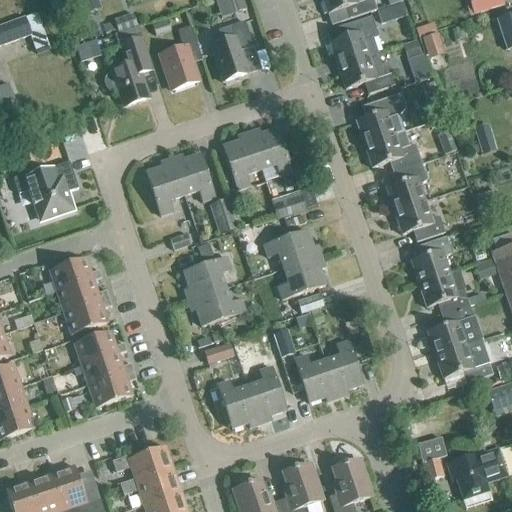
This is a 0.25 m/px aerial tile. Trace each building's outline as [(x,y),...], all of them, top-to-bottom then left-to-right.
[(101,12),(97,0),(78,0),(84,17),(101,12)] [(231,17),(246,12),(241,0),(232,0),(226,2),(231,17)] [(321,0),(327,17),(346,11),(350,22),(377,13),(377,12),(372,0),(321,0)] [(404,4),(402,0),(388,0),(391,9),(400,6),(404,4)] [(504,9),(501,0),(467,0),(474,19),(504,9)] [(377,13),(381,25),(403,18),(400,6),(391,9),(377,13)] [(53,63),(38,16),(0,29),(0,48),(31,38),(40,67),(53,63)] [(137,29),(133,17),(114,23),(118,35),(137,29)] [(508,52),(511,50),(511,17),(498,22),(508,52)] [(378,39),(377,34),(372,19),(344,28),(348,39),(330,46),(338,69),(378,55),(373,41),(378,39)] [(191,29),(188,30),(185,20),(177,22),(181,32),(178,33),(183,49),(161,57),(165,68),(162,69),(167,84),(170,83),(174,95),(197,87),(188,61),(200,57),(191,29)] [(152,29),(155,38),(171,33),(168,23),(152,29)] [(427,36),(423,24),(415,27),(419,39),(427,36)] [(210,49),(223,85),(248,77),(240,55),(253,51),(245,25),(223,32),(227,43),(210,49)] [(153,73),(142,41),(138,30),(115,37),(126,69),(111,74),(111,76),(108,77),(105,81),(104,86),(105,90),(108,94),(113,95),(115,95),(117,94),(123,111),(150,102),(141,77),(153,73)] [(435,35),(420,40),(425,57),(440,52),(435,35)] [(80,63),(99,57),(94,43),(75,49),(80,63)] [(408,61),(421,56),(416,43),(403,48),(408,61)] [(395,88),(390,73),(388,66),(382,68),(378,55),(338,69),(346,92),(364,86),(368,97),(395,88)] [(411,61),(416,81),(428,78),(423,58),(411,61)] [(422,100),(418,86),(404,90),(409,104),(422,100)] [(423,89),(432,117),(444,114),(434,86),(423,89)] [(9,87),(0,90),(0,103),(9,129),(22,124),(9,87)] [(461,96),(445,101),(448,109),(464,104),(461,96)] [(395,138),(404,135),(406,134),(400,115),(403,113),(398,98),(364,110),(367,121),(356,125),(364,148),(395,138)] [(497,154),(489,127),(474,131),(482,158),(497,154)] [(259,134),(248,137),(261,173),(276,168),(279,180),(291,175),(277,132),(261,137),(259,134)] [(437,139),(444,158),(457,153),(450,134),(437,139)] [(416,152),(410,153),(404,135),(395,138),(364,148),(372,171),(389,165),(393,177),(422,167),(416,152)] [(261,173),(248,137),(238,141),(239,145),(223,150),(237,194),(249,190),(246,178),(261,173)] [(182,159),(171,163),(184,199),(199,194),(202,205),(214,201),(200,158),(184,163),(182,159)] [(184,199),(171,163),(161,166),(162,170),(146,176),(160,219),(172,215),(169,204),(184,199)] [(69,165),(35,176),(14,183),(19,197),(31,193),(41,223),(72,213),(66,196),(78,191),(69,165)] [(427,183),(422,167),(393,177),(397,188),(386,191),(394,215),(425,204),(419,188),(427,183)] [(499,201),(496,192),(475,199),(478,208),(499,201)] [(301,199),(278,207),(283,220),(306,213),(301,199)] [(238,232),(228,201),(209,208),(220,239),(238,232)] [(430,220),(425,204),(394,215),(402,238),(413,234),(416,246),(445,236),(439,220),(430,220)] [(257,249),(251,230),(239,234),(245,253),(257,249)] [(279,257),(284,272),(320,260),(317,249),(313,251),(307,234),(264,249),(268,261),(279,257)] [(499,253),(511,248),(511,234),(495,241),(499,253)] [(190,247),(187,237),(170,242),(173,253),(190,247)] [(421,261),(411,264),(419,288),(450,277),(444,261),(452,256),(446,240),(418,249),(421,261)] [(212,257),(209,246),(198,250),(201,261),(212,257)] [(511,248),(499,253),(492,255),(511,315),(511,248)] [(324,271),(320,260),(284,272),(289,287),(278,291),(282,303),(326,288),(320,272),(324,271)] [(185,293),(188,304),(225,292),(219,277),(231,273),(227,261),(183,276),(189,292),(185,293)] [(85,263),(84,264),(51,275),(58,296),(92,284),(92,285),(102,282),(99,273),(90,277),(85,263)] [(475,269),(479,282),(496,276),(492,263),(475,269)] [(450,277),(419,288),(427,311),(437,307),(441,319),(469,309),(464,293),(464,291),(458,274),(450,277)] [(97,297),(92,285),(92,284),(58,296),(65,317),(109,302),(106,294),(97,297)] [(230,307),(225,292),(188,304),(192,315),(196,313),(201,330),(245,315),(241,303),(230,307)] [(324,309),(320,297),(297,304),(301,317),(310,314),(319,311),(324,309)] [(102,313),(111,310),(109,302),(65,317),(72,338),(106,326),(102,313)] [(445,330),(427,336),(435,359),(466,348),(484,342),(476,320),(473,321),(469,309),(441,319),(445,330)] [(319,311),(310,314),(315,329),(324,326),(319,311)] [(262,356),(275,352),(269,331),(255,335),(262,356)] [(281,361),(293,357),(285,334),(274,338),(281,361)] [(114,350),(110,336),(75,348),(82,369),(117,358),(126,355),(124,346),(114,350)] [(0,361),(9,359),(2,338),(0,338),(0,361)] [(210,341),(197,345),(199,351),(211,347),(210,341)] [(340,360),(325,365),(337,401),(348,398),(346,394),(363,389),(348,345),(336,349),(340,360)] [(233,361),(229,347),(206,354),(210,368),(233,361)] [(493,378),(488,363),(485,356),(470,361),(466,348),(435,359),(443,382),(462,376),(466,387),(493,378)] [(121,370),(117,358),(82,369),(73,372),(75,378),(84,375),(89,390),(133,375),(131,367),(121,370)] [(337,401),(325,365),(310,370),(306,359),(294,363),(309,407),(325,401),(326,405),(337,401)] [(511,379),(511,364),(496,370),(500,383),(511,379)] [(0,396),(20,390),(12,369),(0,373),(0,396)] [(263,386),(248,391),(260,427),(271,424),(269,420),(286,414),(271,371),(259,375),(263,386)] [(126,386),(136,383),(133,375),(89,390),(96,411),(131,399),(126,386)] [(51,380),(42,383),(46,397),(55,394),(51,380)] [(260,427),(248,391),(233,396),(229,385),(217,389),(232,433),(248,427),(250,431),(260,427)] [(511,414),(511,385),(487,395),(496,421),(511,414)] [(0,419),(26,411),(20,390),(0,396),(0,419)] [(74,412),(69,400),(61,403),(65,415),(74,412)] [(0,443),(34,432),(26,411),(0,419),(0,443)] [(441,441),(418,448),(422,466),(423,466),(428,483),(443,479),(438,461),(446,459),(441,441)] [(173,473),(165,450),(129,462),(128,459),(112,465),(116,476),(131,471),(135,482),(136,486),(173,473)] [(508,481),(498,451),(447,468),(453,485),(456,484),(463,503),(489,495),(486,487),(508,481)] [(369,502),(357,464),(332,472),(340,496),(328,500),(332,511),(353,511),(352,507),(369,502)] [(320,505),(307,467),(282,476),(290,500),(280,504),(282,511),(303,511),(320,505)] [(103,511),(91,473),(77,478),(74,470),(51,478),(62,511),(103,511)] [(180,496),(173,473),(136,486),(135,482),(120,487),(125,502),(131,500),(130,497),(139,494),(144,509),(180,496)] [(62,511),(51,478),(28,485),(37,511),(62,511)] [(282,511),(280,504),(269,507),(261,483),(236,492),(242,511),(282,511)] [(37,511),(28,485),(5,493),(11,511),(37,511)] [(185,511),(180,496),(144,509),(144,511),(185,511)]
